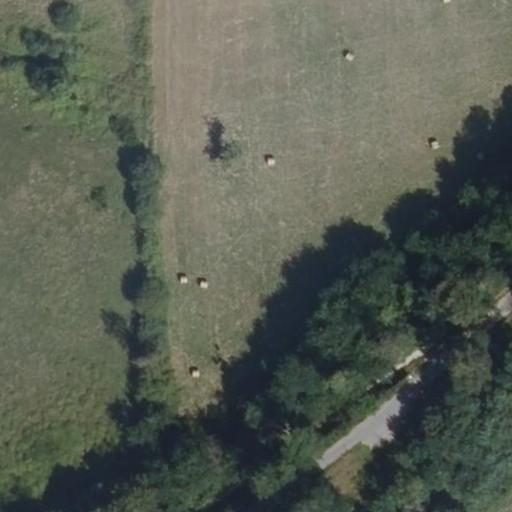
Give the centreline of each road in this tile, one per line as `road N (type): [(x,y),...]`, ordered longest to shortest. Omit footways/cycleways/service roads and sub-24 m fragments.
road 1 (track): [(458,354),(425,355),(205,511)]
road 2 (track): [(458,354),(261,511)]
